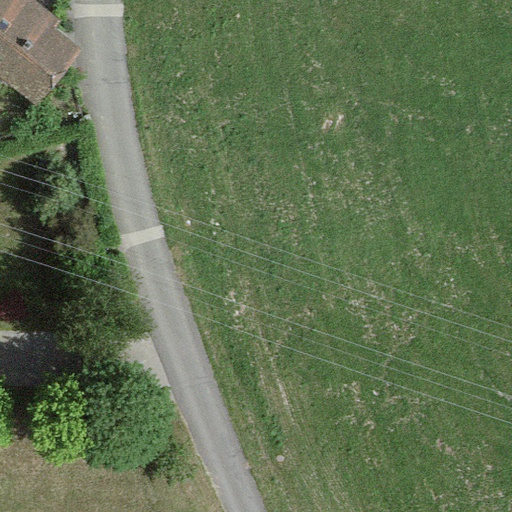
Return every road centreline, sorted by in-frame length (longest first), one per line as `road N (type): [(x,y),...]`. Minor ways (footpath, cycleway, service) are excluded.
road 1 (unclassified): [(104,0),(99,63),(146,249),(245,511)]
road 2 (unknown): [(188,364),(0,354)]
